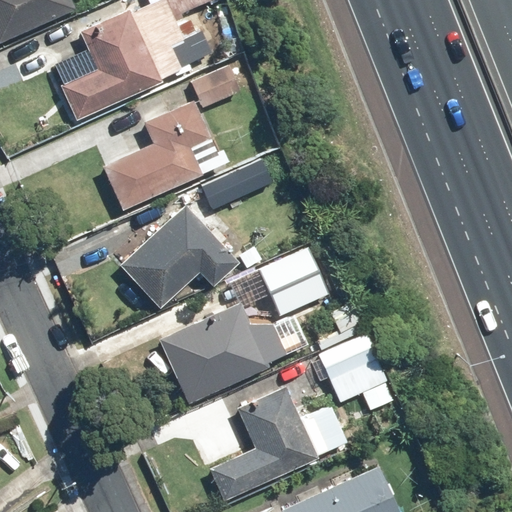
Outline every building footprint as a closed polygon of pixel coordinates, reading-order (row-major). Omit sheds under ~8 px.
[(0,0),(0,41),(79,9),(74,0),(0,0)] [(147,0),(83,30),(99,62),(61,80),(77,115),(183,66),(173,44),(189,36),(179,14),(208,0),(147,0)] [(155,139),(106,160),(125,207),(234,161),(226,141),(219,144),(204,109),(250,89),(237,57),(192,75),(200,93),(146,116),(155,139)] [(201,183),(211,208),(274,183),(263,157),(201,183)] [(241,257),(187,201),(122,263),(163,305),(203,267),(216,281),(241,257)] [(311,244),(236,278),(247,303),(270,292),(278,312),(331,288),(311,244)] [(248,313),(241,298),(162,335),(194,401),(273,364),(270,358),(290,349),(268,304),(248,313)] [(369,331),(321,353),(342,400),(364,390),(372,408),(398,397),(369,331)] [(305,416),(289,382),(239,405),(257,443),(211,464),(226,497),(330,449),(313,413),(305,416)] [(273,511),(402,511),(381,463),(273,511)]
